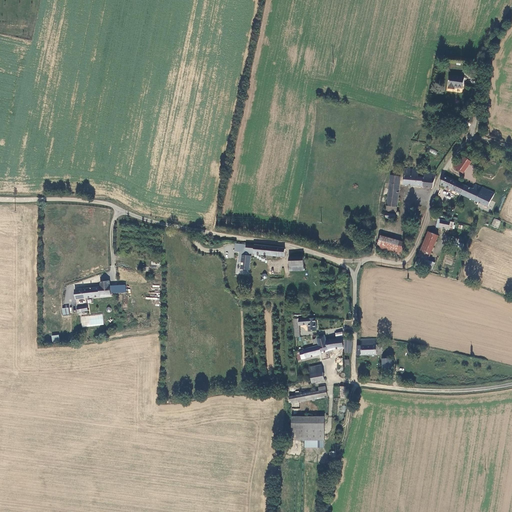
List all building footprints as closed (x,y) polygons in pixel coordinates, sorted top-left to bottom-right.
[(467,80),(453,77),(451,90),(458,91),(458,89),(465,91),(467,80)] [(474,161),(469,158),(465,155),(462,160),(457,166),(467,172),(474,161)] [(405,184),(435,187),(437,179),(421,176),(421,170),(421,168),(407,166),(406,175),(405,184)] [(421,176),(437,179),(437,173),(424,170),(421,170),(421,176)] [(399,211),(403,175),(393,173),(391,190),(389,210),(399,211)] [(444,184),(466,195),(470,188),(448,176),(444,184)] [(466,195),(490,207),(496,194),(477,184),(474,190),(470,188),(466,195)] [(438,225),(450,230),(453,222),(441,217),(438,225)] [(491,225),(498,229),(501,221),(494,218),(491,225)] [(440,235),(431,230),(425,240),(422,247),(419,255),(429,259),(440,235)] [(408,242),(383,234),(378,246),(403,255),(408,242)] [(460,244),(461,242),(458,240),(454,247),(458,249),(462,251),(464,246),(460,244)] [(284,257),(285,248),(255,245),(243,244),(242,250),(253,251),(253,253),(284,257)] [(250,256),(242,255),(240,269),(249,270),(250,256)] [(290,265),(303,265),(303,256),(289,256),(289,265),(290,265)] [(421,256),(418,261),(433,268),(436,263),(421,256)] [(75,299),(111,295),(111,286),(109,286),(109,280),(100,281),(101,285),(99,286),(99,287),(75,289),(75,299)] [(316,330),(315,317),(298,318),(299,325),(308,324),(308,331),(316,330)] [(325,341),(324,335),(316,337),(318,345),(303,349),(303,350),(299,351),(299,352),(301,359),(321,354),(321,352),(343,347),(342,337),(336,338),(325,341)] [(367,355),(382,354),(381,344),(373,345),(367,345),(367,355)] [(357,355),(367,355),(367,345),(366,345),(357,345),(357,355)] [(382,368),(391,368),(391,358),(382,358),(382,368)] [(309,367),(310,374),(322,372),(321,365),(309,367)] [(322,372),(310,374),(312,382),(324,380),(322,372)] [(319,391),(290,396),(289,402),(291,402),(291,403),(324,397),(324,395),(327,395),(325,386),(318,387),(319,391)] [(324,416),(292,417),(292,440),(305,440),(318,440),(325,440),(324,416)]
